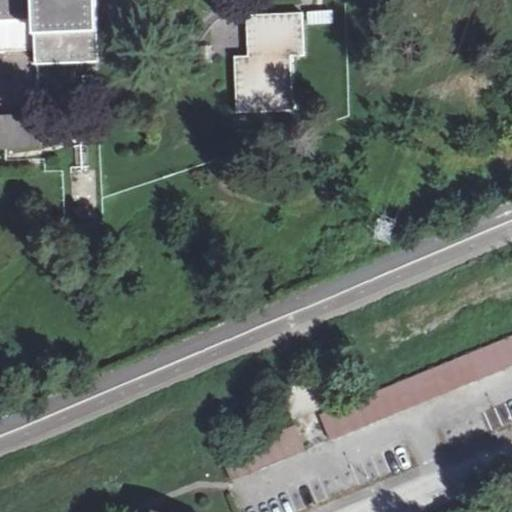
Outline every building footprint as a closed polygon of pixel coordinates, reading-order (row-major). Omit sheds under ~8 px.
[(0,0),(0,47),(12,47),(12,19),(40,18),(43,59),(101,57),(98,0),(0,0)] [(233,53),(235,109),(292,107),(290,53),(305,52),(303,8),(247,11),(249,52),(233,53)] [(334,22),(333,10),(308,12),(308,24),(334,22)] [(213,53),(246,51),(243,11),(210,13),(213,53)] [(0,114),(0,148),(45,146),(44,112),(0,114)] [(511,337),(321,416),(332,440),(511,365),(511,337)] [(290,415),(321,411),(316,377),(286,381),(290,415)] [(232,482),(307,451),(296,427),(223,457),(232,482)]
